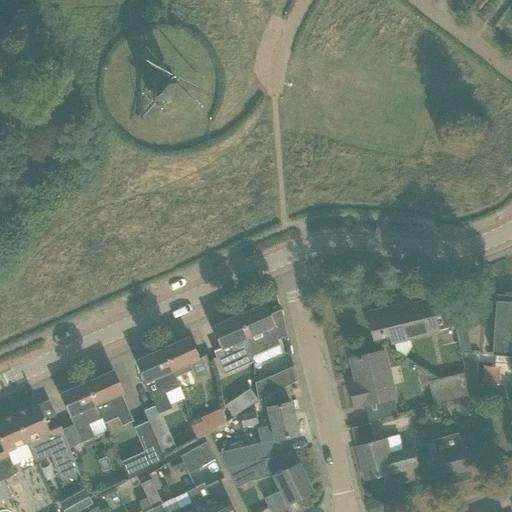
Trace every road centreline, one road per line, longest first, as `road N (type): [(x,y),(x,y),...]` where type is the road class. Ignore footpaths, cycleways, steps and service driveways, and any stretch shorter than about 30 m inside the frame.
road 1 (tertiary): [(0,377),(144,307),(290,250)]
road 2 (residential): [(348,511),(290,250)]
road 3 (tertiary): [(290,250),(365,241),(467,245),(511,227)]
road 4 (residential): [(414,0),(511,75)]
